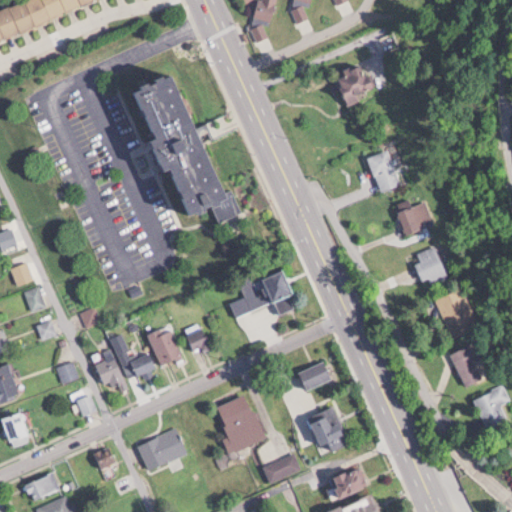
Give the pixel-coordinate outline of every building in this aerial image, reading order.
[(0,38),(90,0),(18,0),(0,8),(0,38)] [(276,0),(260,0),(256,14),(271,19),(276,0)] [(336,75),(350,103),(361,98),(359,94),(375,85),(363,61),(336,75)] [(240,212),(180,72),(134,91),(190,222),(215,211),(219,221),(240,212)] [(381,190),(401,183),(389,148),(368,156),(381,190)] [(434,223),(425,200),(399,209),(408,233),(434,223)] [(449,276),(435,244),(417,252),(421,260),(417,262),(427,285),(449,276)] [(241,284),(245,295),(231,301),(237,315),(275,301),(279,313),(299,306),(285,268),(241,284)] [(33,309),(47,304),(40,284),(26,289),(33,309)] [(450,336),(477,327),(463,287),(436,297),(450,336)] [(82,310),(87,323),(100,318),(95,305),(82,310)] [(40,321),(42,334),(56,333),(54,319),(40,321)] [(150,331),(162,362),(183,354),(170,322),(150,331)] [(195,351),(211,346),(205,325),(189,330),(195,351)] [(482,364),(484,363),(474,341),(451,351),(467,385),(488,375),(482,364)] [(130,384),(112,346),(104,350),(107,356),(98,360),(113,392),(130,384)] [(124,361),(131,376),(157,365),(151,349),(124,361)] [(64,380),(80,375),(74,358),(58,364),(64,380)] [(309,388),(333,376),(324,358),(300,371),(309,388)] [(0,362),(0,398),(21,393),(12,359),(0,362)] [(502,403),(511,399),(504,383),(475,395),(488,426),(508,417),(502,403)] [(85,412),(99,406),(92,391),(78,397),(85,412)] [(266,437),(248,392),(218,404),(230,435),(224,437),(229,451),(266,437)] [(334,404),(309,415),(325,449),(350,437),(334,404)] [(5,414),(15,444),(32,439),(22,409),(5,414)] [(144,439),(153,464),(188,451),(178,426),(144,439)] [(95,449),(102,465),(118,458),(112,443),(95,449)] [(274,480),(301,465),(294,451),(266,465),(274,480)] [(342,495),(368,484),(360,463),(333,475),(342,495)] [(26,483),(35,499),(60,485),(52,469),(26,483)] [(333,511),(381,511),(373,490),(332,508),(333,511)] [(37,506),(39,511),(76,511),(78,511),(68,491),(37,506)]
